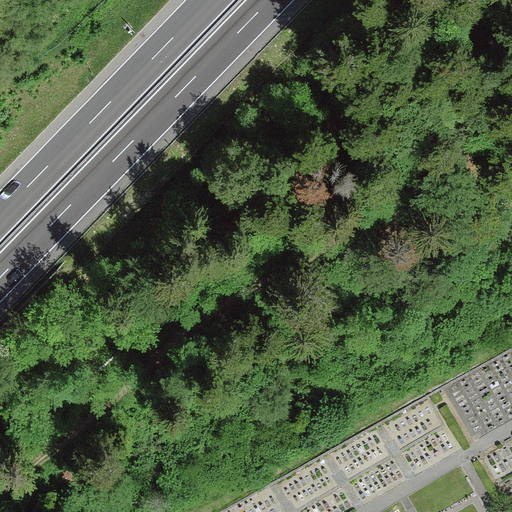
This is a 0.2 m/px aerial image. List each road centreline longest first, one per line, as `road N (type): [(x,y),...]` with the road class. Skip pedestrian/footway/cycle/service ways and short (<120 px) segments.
road 1 (trunk): [(0,279),(271,0)]
road 2 (trunk): [(211,0),(0,217)]
road 3 (track): [(367,511),(511,429)]
